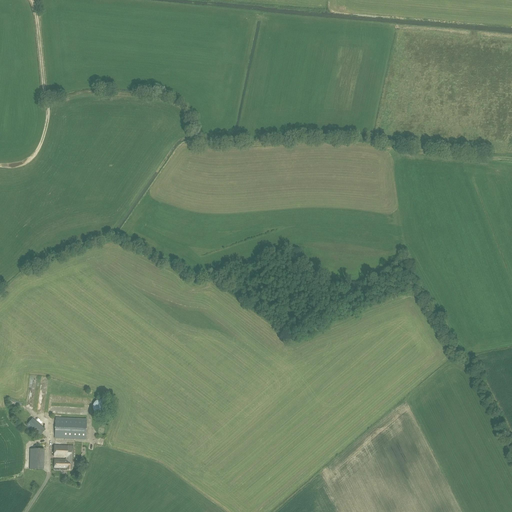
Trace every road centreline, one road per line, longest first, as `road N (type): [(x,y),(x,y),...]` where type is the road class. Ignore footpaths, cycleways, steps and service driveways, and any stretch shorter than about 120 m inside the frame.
road 1 (track): [(46,102),(101,93),(178,103),(207,146),(320,141),(511,159)]
road 2 (track): [(32,0),(47,120),(32,157),(0,165)]
